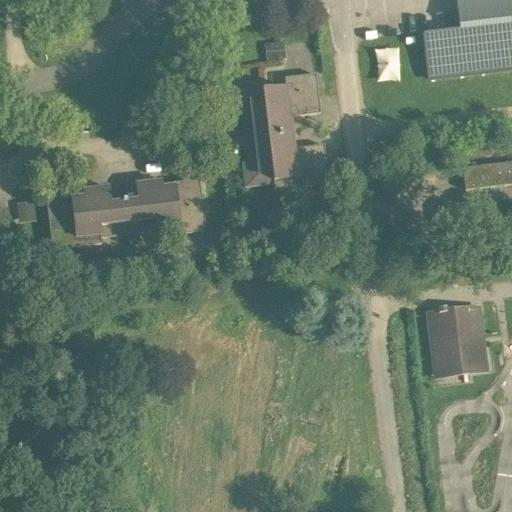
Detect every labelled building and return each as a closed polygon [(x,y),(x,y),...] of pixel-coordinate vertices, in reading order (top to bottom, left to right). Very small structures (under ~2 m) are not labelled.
[(449,78),(511,72),(511,0),(454,0),(458,32),(422,36),(427,81),(428,81),(428,82),(429,81),(449,78)] [(268,62),(282,60),(280,45),(267,47),(268,62)] [(285,80),(286,90),(263,93),(262,85),(261,85),(262,90),(234,94),(236,117),(244,116),(245,125),(263,123),(265,138),(292,135),(290,119),(297,118),(321,116),(316,77),(285,80)] [(246,189),(273,186),(274,193),(328,187),(323,148),(294,151),(292,135),(265,138),(267,154),(248,157),(249,165),(242,166),(246,189)] [(464,193),(511,187),(511,164),(461,171),(464,193)] [(123,203),(127,237),(156,233),(156,231),(177,228),(178,237),(205,234),(199,182),(172,185),(173,188),(161,190),(160,183),(136,186),(137,203),(126,204),(125,202),(123,203)] [(97,240),(127,237),(123,203),(121,203),(121,205),(110,206),(108,190),(83,193),(84,199),(69,201),(69,198),(43,201),(49,253),(98,247),(97,240)] [(17,206),(19,219),(34,217),(32,204),(17,206)] [(414,233),(412,222),(402,223),(403,234),(414,233)] [(236,226),(222,227),(224,242),(237,240),(236,226)] [(426,316),(432,359),(434,379),(486,372),(483,353),(478,309),(426,316)]
